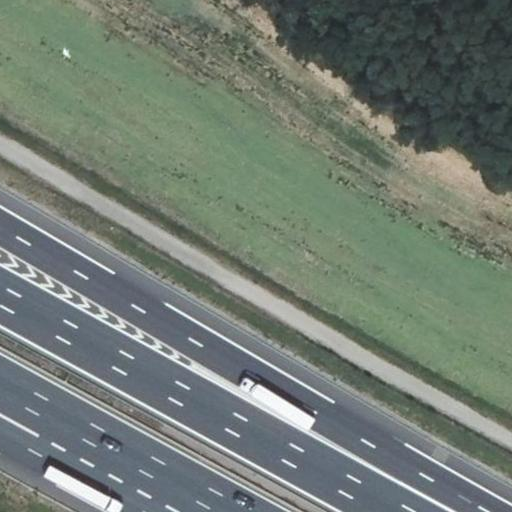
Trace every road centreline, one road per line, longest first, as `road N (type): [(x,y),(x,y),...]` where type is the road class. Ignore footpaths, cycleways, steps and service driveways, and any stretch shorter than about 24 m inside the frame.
road 1 (track): [(0,146),(511,440)]
road 2 (motorway): [(455,511),(367,446),(0,227)]
road 3 (motorway): [(406,511),(0,295)]
road 4 (motorway): [(0,392),(137,478)]
road 5 (motorway): [(0,421),(137,478)]
